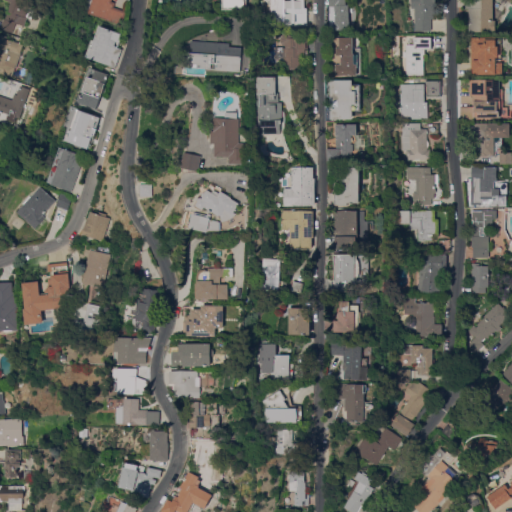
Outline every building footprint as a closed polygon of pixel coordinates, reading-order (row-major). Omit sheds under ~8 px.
[(0,29),(11,3),(2,0),(24,0),(23,5),(35,10),(31,19),(27,18),(23,27),(15,24),(12,33),(0,29)] [(88,12),(91,0),(114,0),(114,2),(118,3),(116,7),(129,12),(124,25),(88,12)] [(274,0),(306,0),(306,9),(309,9),(309,26),(295,26),(295,23),(274,23),(274,0)] [(331,0),(347,0),(348,5),(350,5),(351,31),(339,31),(339,29),(336,29),(335,23),(337,23),(336,6),(331,6),(331,0)] [(415,32),(415,9),(411,9),(411,0),(437,0),(437,9),(434,9),(434,20),(431,20),(431,31),(415,32)] [(493,0),(493,21),(496,21),(496,32),(469,32),(469,9),(465,9),(465,0),(493,0)] [(119,68),(88,57),(94,40),(97,41),(102,26),(126,35),(121,48),(125,49),(119,68)] [(23,45),(20,54),(16,68),(15,67),(11,78),(0,73),(0,34),(8,37),(7,39),(23,45)] [(304,68),(287,67),(287,58),(279,58),(279,47),(283,47),(283,38),(300,38),(300,37),(310,37),(310,43),(308,43),(308,49),(307,49),(307,56),(304,56),(304,68)] [(354,37),(354,55),(359,55),(359,68),(358,68),(358,76),(336,76),(336,65),(342,65),(342,56),(337,56),(337,48),(341,48),(341,37),(354,37)] [(502,37),(502,60),(498,60),(498,63),(503,63),(503,75),(472,75),(471,38),(502,37)] [(431,38),(431,50),(425,50),(425,55),(424,55),(424,76),(406,76),(406,57),(403,57),(403,52),(406,52),(406,46),(414,46),(414,38),(431,38)] [(245,71),(216,70),(216,69),(203,67),(203,64),(191,63),(192,52),(195,52),(196,40),(235,43),(234,46),(247,47),(245,71)] [(111,74),(100,109),(78,102),(81,94),(83,94),(91,68),(111,74)] [(261,79),(261,77),(280,77),(281,79),(281,93),(283,93),(283,102),(286,102),(286,123),(284,123),(284,134),(262,134),(261,79)] [(473,106),(473,95),(470,95),(470,80),(500,79),(500,89),(503,89),(503,107),(508,107),(508,117),(493,118),(493,119),(461,120),(461,106),(473,106)] [(331,85),(361,85),(362,111),(353,112),(353,120),(332,120),(331,85)] [(428,119),(401,120),(400,85),(424,85),(425,103),(428,103),(428,119)] [(19,87),(29,90),(19,119),(15,117),(14,120),(2,116),(2,113),(0,112),(0,96),(12,100),(14,94),(16,95),(19,87)] [(99,130),(98,129),(91,149),(80,145),(79,148),(67,143),(79,109),(104,118),(99,130)] [(244,143),(251,143),(251,164),(234,164),(234,157),(219,157),(220,144),(216,144),(216,130),(220,130),(220,118),(230,118),(231,112),(243,112),(243,119),(245,119),(244,143)] [(428,150),(430,150),(431,159),(407,160),(406,151),(402,151),(401,124),(421,123),(421,129),(427,129),(428,140),(429,143),(429,146),(428,148),(428,150)] [(510,138),(503,138),(503,148),(495,148),(495,156),(478,156),(478,150),(476,150),(476,143),(478,143),(478,133),(471,133),(471,123),(510,123),(510,138)] [(329,162),(329,149),(338,149),(338,136),(337,136),(337,125),(358,125),(358,135),(352,136),(352,144),(354,144),(355,152),(353,152),(353,162),(329,162)] [(61,147),(86,157),(73,192),(48,183),(61,147)] [(204,171),(186,168),(189,152),(207,156),(204,171)] [(511,164),(500,164),(500,152),(511,152),(511,164)] [(317,206),(297,205),(297,206),(287,206),(287,188),(295,188),(295,167),(316,168),(316,178),(317,178),(317,206)] [(431,167),(431,175),(435,175),(435,190),(436,190),(436,193),(435,193),(435,199),(432,199),(432,206),(415,206),(415,200),(414,200),(414,193),(416,193),(416,181),(411,181),(411,180),(407,180),(407,168),(431,167)] [(498,167),(497,181),(500,181),(500,186),(507,186),(507,206),(492,206),(492,205),(471,205),(472,167),(498,167)] [(362,203),(350,203),(350,205),(337,205),(337,191),(345,191),(345,186),(343,186),(343,172),(345,172),(345,168),(361,168),(362,203)] [(155,184),(156,197),(143,197),(143,185),(155,184)] [(41,187),(56,201),(43,216),(45,218),(35,229),(17,212),(41,187)] [(240,212),(243,214),(241,216),(238,218),(235,220),(232,221),(228,222),(226,216),(222,217),(222,215),(210,207),(209,210),(201,206),(204,201),(202,200),(203,198),(205,199),(206,198),(208,199),(209,198),(208,196),(208,195),(208,194),(210,193),(211,192),(212,191),(213,190),(218,192),(219,192),(220,191),(221,191),(225,193),(226,191),(237,198),(245,203),(240,212)] [(68,211),(57,207),(61,194),(73,198),(68,211)] [(316,238),(315,238),(315,249),(293,249),(293,228),(292,228),(292,230),(285,230),(285,211),(316,211),(316,238)] [(359,211),(359,236),(358,236),(358,249),(337,249),(337,211),(359,211)] [(434,220),(438,220),(438,236),(435,236),(435,241),(418,241),(418,230),(409,230),(409,224),(398,224),(398,211),(434,211),(434,220)] [(473,247),(472,247),(472,211),(497,211),(497,219),(493,219),(493,229),(499,229),(499,237),(489,237),(489,258),(473,258),(473,247)] [(104,241),(84,234),(92,212),(99,214),(100,212),(108,215),(108,217),(112,218),(104,241)] [(216,218),(216,219),(225,222),(225,231),(213,231),(213,233),(194,228),(198,214),(216,218)] [(105,288),(85,283),(92,250),(99,252),(100,246),(111,248),(110,254),(113,255),(105,288)] [(333,280),(336,280),(336,254),(359,254),(359,256),(370,256),(370,284),(358,284),(358,292),(333,292),(333,280)] [(446,273),(442,272),(441,284),(444,284),(444,291),(439,291),(439,292),(433,292),(419,292),(421,254),(447,255),(446,273)] [(284,281),(289,281),(289,287),(283,287),(282,292),(265,290),(267,258),(285,259),(284,281)] [(479,264),(479,266),(489,266),(489,287),(486,287),(486,295),(472,295),(472,264),(479,264)] [(215,269),(215,268),(229,268),(239,268),(239,276),(226,277),(226,284),(233,284),(234,298),(203,299),(203,298),(201,298),(201,284),(202,284),(202,278),(203,275),(204,272),(206,271),(210,269),(215,269)] [(27,309),(24,283),(40,281),(41,295),(51,294),(50,287),(54,286),(53,275),(70,273),(71,287),(73,306),(43,310),(44,322),(28,324),(26,309),(27,309)] [(304,294),(294,291),(296,281),(306,284),(304,294)] [(0,283),(13,283),(14,292),(17,292),(17,299),(18,305),(19,305),(20,331),(0,331),(0,283)] [(130,305),(133,306),(135,293),(142,294),(141,296),(143,297),(142,299),(145,300),(147,288),(164,291),(158,322),(161,323),(159,334),(136,330),(138,321),(128,319),(130,305)] [(417,318),(413,318),(413,314),(404,314),(405,296),(416,297),(416,303),(434,303),(434,308),(435,308),(435,312),(434,312),(434,316),(435,316),(435,324),(442,324),(442,336),(419,336),(418,336),(417,335),(416,333),(417,318)] [(359,329),(355,329),(355,332),(335,332),(335,321),(339,321),(339,319),(338,318),(338,314),(339,314),(339,311),(341,311),(342,301),(349,301),(349,305),(359,305),(359,329)] [(502,307),(503,307),(505,309),(505,310),(510,316),(500,326),(502,328),(497,333),(496,331),(488,339),(486,337),(481,342),(484,345),(475,353),(467,345),(475,338),(468,330),(474,325),(476,328),(478,326),(476,325),(484,317),(498,303),(502,307)] [(96,329),(94,334),(84,332),(91,304),(105,307),(100,328),(96,329)] [(229,306),(228,328),(221,328),(221,336),(188,335),(188,321),(189,321),(189,315),(194,315),(194,316),(196,316),(197,309),(207,309),(207,305),(229,306)] [(291,308),(311,308),(310,316),(312,316),(312,335),(290,335),(290,334),(280,334),(280,321),(291,316),(291,308)] [(152,351),(152,365),(118,364),(119,351),(120,351),(120,337),(146,338),(146,336),(159,337),(156,351),(154,351),(152,351)] [(331,355),(332,342),(345,343),(345,345),(362,346),(362,358),(368,358),(367,367),(368,367),(368,380),(344,379),(344,370),(343,370),(343,356),(331,355)] [(216,366),(177,366),(177,352),(184,352),(184,344),(216,344),(216,348),(219,351),(219,354),(216,356),(216,366)] [(265,363),(262,363),(262,344),(279,344),(279,355),(292,355),(292,364),(297,364),(296,365),(305,367),(303,379),(294,377),(294,379),(273,379),(273,373),(265,373),(264,370),(263,369),(263,365),(265,364),(265,363)] [(432,375),(417,375),(417,366),(418,366),(418,363),(411,363),(412,354),(404,354),(404,345),(423,345),(423,348),(433,348),(432,375)] [(511,382),(503,373),(511,363),(511,382)] [(152,381),(152,394),(124,394),(124,378),(119,378),(119,369),(142,369),(142,377),(152,381)] [(203,371),(203,377),(205,377),(205,397),(180,397),(180,384),(175,384),(175,371),(203,371)] [(419,382),(429,389),(423,398),(427,400),(416,418),(415,417),(411,422),(415,424),(407,436),(391,425),(411,396),(403,391),(409,382),(412,378),(419,382)] [(511,388),(511,396),(504,406),(502,404),(494,413),(481,403),(501,379),(511,388)] [(347,411),(344,411),(344,399),(334,399),(335,384),(365,384),(364,404),(373,404),(373,422),(347,421),(347,411)] [(281,390),(287,398),(285,400),(291,409),(304,409),(304,423),(286,423),(280,413),(274,417),(265,403),(267,402),(266,400),(281,390)] [(154,411),(165,411),(165,425),(152,425),(129,425),(129,424),(122,423),(122,407),(129,405),(129,399),(145,399),(145,410),(154,410),(154,411)] [(196,402),(230,402),(230,415),(224,415),(224,426),(209,426),(209,428),(196,428),(196,402)] [(0,420),(23,420),(24,437),(25,437),(25,445),(7,446),(7,445),(0,445),(0,420)] [(447,425),(454,430),(448,437),(441,432),(447,425)] [(389,446),(376,465),(355,451),(366,434),(376,441),(386,427),(402,438),(394,450),(389,446)] [(92,429),(92,437),(84,437),(84,428),(92,429)] [(279,429),(294,430),(293,443),(296,443),(296,454),(278,454),(279,429)] [(156,431),(174,431),(174,443),(174,460),(156,460),(156,431)] [(498,442),(497,451),(495,451),(494,458),(472,455),(473,444),(485,445),(486,440),(498,442)] [(23,450),(22,467),(19,467),(19,477),(7,477),(7,466),(9,466),(9,463),(6,463),(7,449),(23,450)] [(457,474),(453,478),(457,482),(448,492),(449,492),(434,509),(433,508),(429,511),(419,511),(414,507),(423,496),(419,492),(431,479),(428,476),(442,460),(457,474)] [(144,466),(144,470),(146,470),(145,471),(153,473),(155,467),(167,470),(165,478),(160,477),(160,479),(163,480),(162,485),(158,484),(155,497),(138,494),(139,490),(126,487),(127,485),(125,485),(130,462),(144,466)] [(351,511),(343,508),(353,491),(359,482),(353,479),(358,471),(361,473),(362,472),(367,474),(366,476),(375,480),(371,487),(372,488),(363,505),(361,504),(357,511),(351,511)] [(179,502),(182,496),(184,498),(186,494),(185,494),(188,488),(187,487),(195,472),(205,477),(204,479),(206,481),(204,485),(205,486),(204,488),(213,493),(206,506),(200,503),(198,506),(197,506),(197,507),(199,508),(196,511),(185,511),(182,510),(180,511),(168,511),(167,511),(168,510),(167,509),(172,498),(175,500),(179,502)] [(295,491),(290,491),(290,472),(305,472),(305,483),(306,483),(306,495),(309,495),(309,506),(295,506),(295,491)] [(350,488),(346,486),(350,479),(354,482),(350,488)] [(511,494),(510,496),(511,498),(496,509),(487,496),(506,484),(509,489),(511,487),(511,494)] [(2,486),(26,486),(26,492),(24,492),(24,510),(11,510),(11,501),(2,501),(2,486)] [(142,511),(109,511),(106,510),(110,500),(114,502),(117,495),(144,508),(142,511)]
